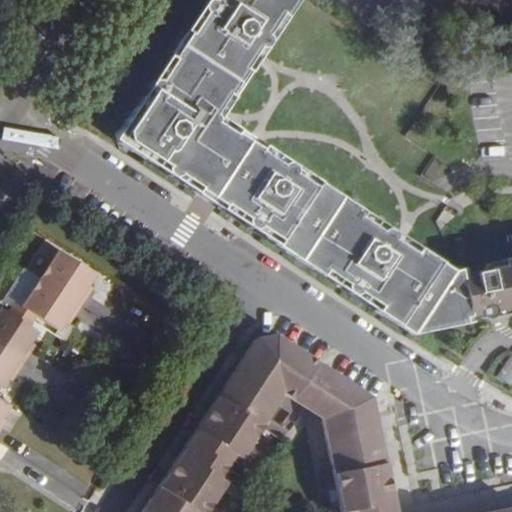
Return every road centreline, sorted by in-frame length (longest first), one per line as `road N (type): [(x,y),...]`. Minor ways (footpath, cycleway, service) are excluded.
road 1 (unclassified): [(254,281),(0,122)]
road 2 (residential): [(106,511),(254,281)]
road 3 (unclassified): [(451,406),(254,281)]
road 4 (secondary): [(0,115),(34,90),(93,0)]
